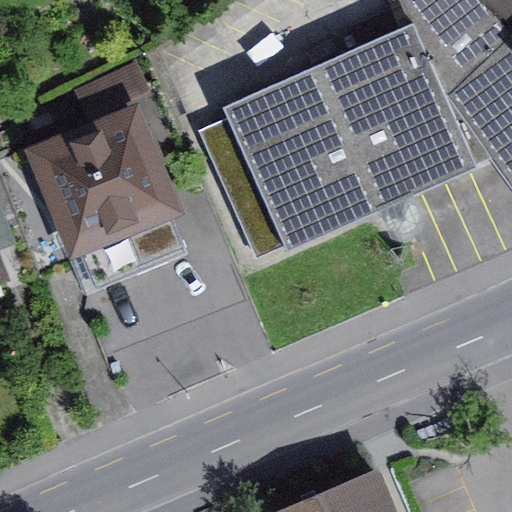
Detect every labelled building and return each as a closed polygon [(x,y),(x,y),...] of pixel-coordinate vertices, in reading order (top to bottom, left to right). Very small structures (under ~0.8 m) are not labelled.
[(511,0),(400,0),(419,35),(479,173),(511,200),(511,0)] [(419,35),(200,129),(260,267),(479,173),(419,35)] [(185,252),(131,118),(43,152),(40,143),(0,159),(0,171),(22,227),(65,211),(96,288),(185,252)] [(0,293),(1,293),(0,288),(0,274),(41,277),(22,227),(0,171),(0,293)] [(390,511),(373,473),(281,511),(390,511)]
